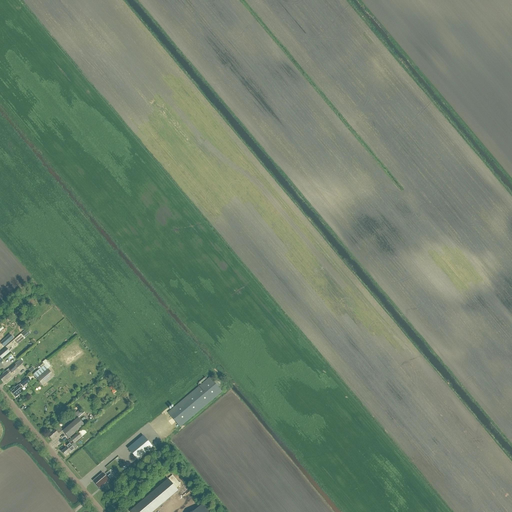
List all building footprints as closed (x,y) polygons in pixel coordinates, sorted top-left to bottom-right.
[(31,333),(27,329),(22,334),(25,338),(31,333)] [(10,335),(1,343),(4,347),(13,339),(10,335)] [(0,364),(1,363),(0,361),(8,355),(7,354),(10,352),(7,348),(0,353),(0,364)] [(49,368),(52,365),(46,359),(44,362),(49,368)] [(23,363),(20,360),(15,364),(3,374),(3,375),(0,378),(0,379),(3,383),(7,381),(12,377),(9,374),(11,373),(12,373),(18,368),(18,367),(23,363)] [(33,375),(43,386),(54,377),(45,365),(33,375)] [(29,377),(14,389),(15,390),(12,393),(16,398),(24,392),(21,389),(31,381),(29,377)] [(210,378),(168,413),(180,427),(222,392),(210,378)] [(73,414),(76,418),(85,410),(84,408),(82,409),(81,408),(73,414)] [(79,418),(63,431),(69,439),(85,426),(84,425),(89,422),(83,415),(79,418)] [(60,427),(56,430),(55,430),(48,436),(52,440),(56,437),(57,437),(59,435),(63,431),(60,427)] [(78,433),(71,440),(74,444),(82,437),(78,433)] [(137,461),(153,447),(143,436),(128,449),(137,461)] [(66,448),(62,452),(65,456),(66,456),(70,453),(74,450),(75,450),(70,444),(65,448),(66,448)] [(93,481),(99,488),(109,480),(103,473),(93,481)] [(168,479),(130,511),(154,511),(179,491),(168,479)]
